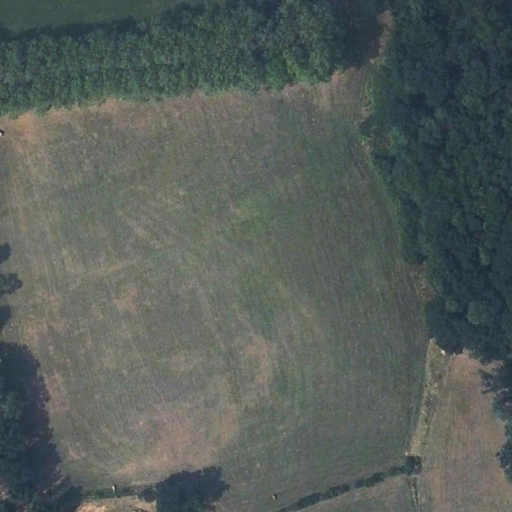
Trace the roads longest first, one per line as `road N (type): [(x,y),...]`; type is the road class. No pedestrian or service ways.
road 1 (residential): [(289,0),(245,48),(0,80)]
road 2 (track): [(53,511),(19,446),(0,378)]
